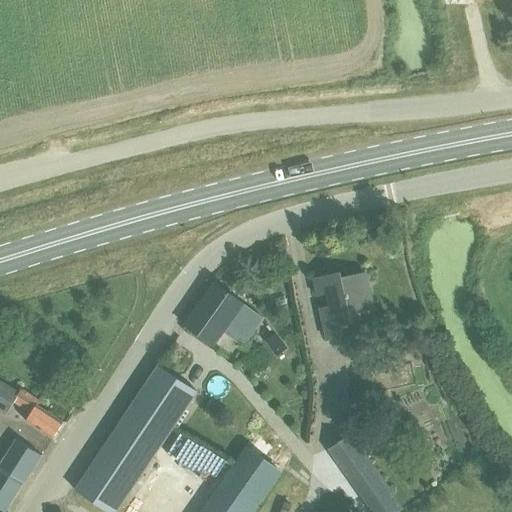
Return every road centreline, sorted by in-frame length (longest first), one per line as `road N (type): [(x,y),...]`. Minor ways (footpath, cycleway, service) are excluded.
road 1 (primary): [(0,263),(235,193),(511,134)]
road 2 (unclassified): [(0,179),(223,124),(511,90)]
road 3 (residential): [(41,511),(184,286),(211,257),(248,234),(407,189)]
